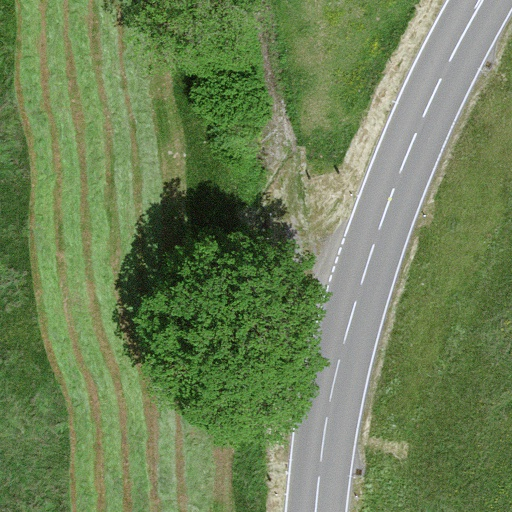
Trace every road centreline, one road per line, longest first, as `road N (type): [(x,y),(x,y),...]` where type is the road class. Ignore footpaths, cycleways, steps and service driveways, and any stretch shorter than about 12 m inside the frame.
road 1 (secondary): [(489,0),(368,245),(327,403),(317,511)]
road 2 (unknown): [(346,330),(306,262),(262,118),(246,0)]
